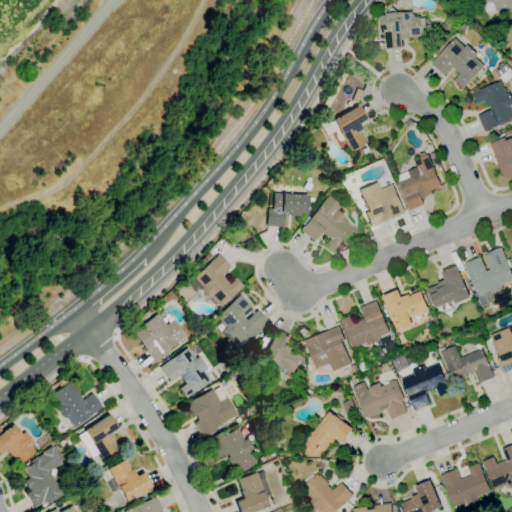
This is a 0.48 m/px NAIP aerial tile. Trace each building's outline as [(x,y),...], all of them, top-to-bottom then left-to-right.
[(511,10),(497,15),(493,2),(489,3),(488,0),(511,0),(511,10)] [(386,50),(385,34),(382,35),(380,19),(383,16),(386,16),(386,13),(391,7),(396,11),(397,13),(412,12),(412,14),(414,14),(414,17),(420,17),(422,37),(410,38),(410,39),(401,40),(402,48),(386,50)] [(446,32),(443,29),(442,24),(446,21),(451,21),(454,26),(451,31),(446,32)] [(460,33),(457,31),(456,27),(459,24),(462,23),(466,26),(465,30),(463,32),(460,33)] [(462,89),(454,80),(459,74),(452,67),(444,75),(431,63),(455,38),(463,46),(463,47),(464,48),(467,45),(476,53),(473,56),(483,66),(480,70),(483,72),(479,76),(477,74),(462,89)] [(498,78),(494,73),(506,63),(510,68),(498,78)] [(511,119),(484,131),(477,116),(488,111),(483,101),(476,104),(471,93),(480,89),(480,90),(500,81),(506,95),(509,93),(511,100),(511,105),(510,106),(511,110),(511,119)] [(356,103),(350,101),(355,89),(361,91),(356,103)] [(349,152),(339,134),(331,120),(356,105),(364,120),(357,123),(361,130),(360,131),(366,142),(349,152)] [(511,175),(504,179),(490,144),(504,138),(505,140),(511,137),(511,175)] [(409,211),(397,182),(419,174),(414,161),(420,158),(419,155),(424,152),(426,156),(428,155),(441,187),(428,192),(427,189),(419,193),(424,205),(409,211)] [(433,160),(430,154),(435,152),(438,158),(433,160)] [(341,185),(338,179),(343,176),(347,181),(341,185)] [(370,227),(364,213),(367,211),(358,190),(376,182),(380,190),(393,185),(405,212),(370,227)] [(282,228),(265,227),(265,226),(266,209),(271,209),(272,193),(281,194),(281,195),(306,196),(304,214),(298,214),(297,217),(285,216),(285,212),(283,212),(282,228)] [(333,252),(324,245),(329,239),(320,232),(312,242),(299,231),(303,226),(301,224),(307,216),(308,218),(321,202),(327,195),(339,206),(335,210),(343,217),(341,219),(352,229),(333,252)] [(480,307),(476,298),(487,293),(490,292),(490,290),(478,296),(464,264),(480,257),(486,272),(490,270),(484,256),(486,255),(486,254),(500,248),(507,262),(508,262),(511,267),(509,267),(511,274),(511,280),(501,286),(502,289),(492,294),(494,300),(480,307)] [(219,307),(216,304),(214,305),(207,298),(199,289),(194,294),(186,285),(193,278),(192,277),(217,254),(229,267),(221,275),(228,283),(234,278),(242,286),(219,307)] [(435,308),(434,306),(431,307),(425,294),(429,293),(427,289),(438,285),(437,283),(445,280),(442,272),(457,266),(470,298),(455,304),(453,300),(435,308)] [(397,331),(383,296),(398,290),(401,298),(408,295),(409,296),(420,292),(428,310),(410,317),(413,325),(397,331)] [(367,346),(366,343),(353,348),(341,320),(352,316),(355,323),(365,319),(360,308),(376,301),(390,332),(377,338),(379,341),(367,346)] [(237,351),(210,323),(216,317),(232,302),(244,315),(242,317),(245,321),(256,310),(267,323),(259,331),(242,346),(237,351)] [(153,363),(131,332),(156,313),(165,325),(172,320),(184,336),(164,349),(167,353),(153,363)] [(333,372),(332,370),(332,371),(322,368),(323,366),(316,369),(304,341),(339,326),(345,340),(342,342),(347,354),(349,353),(352,363),(351,363),(351,364),(333,372)] [(511,369),(502,374),(496,359),(499,357),(490,336),(509,328),(511,336),(511,369)] [(280,374),(267,366),(270,361),(261,356),(275,330),(289,338),(286,344),(294,349),(293,351),(303,356),(294,373),(284,368),(280,374)] [(479,384),(474,372),(466,375),(467,378),(453,383),(440,352),(455,346),(460,358),(482,349),(494,378),(479,384)] [(185,398),(178,389),(184,384),(178,375),(169,382),(158,367),(167,360),(167,361),(186,347),(193,357),(191,358),(193,360),(197,356),(204,366),(201,369),(209,380),(191,394),(185,398)] [(362,373),(358,363),(364,361),(368,370),(362,373)] [(353,373),(350,366),(356,363),(359,370),(353,373)] [(414,411),(408,397),(409,397),(401,379),(414,373),(412,371),(423,366),(425,369),(438,364),(448,386),(447,386),(450,392),(439,397),(436,389),(425,393),(430,404),(414,411)] [(391,420),(386,409),(379,412),(380,413),(369,418),(368,417),(365,418),(352,387),(364,382),(368,390),(369,390),(368,387),(379,383),(381,389),(383,388),(382,386),(389,383),(389,382),(393,380),(394,381),(396,380),(405,400),(402,401),(407,413),(391,420)] [(73,427),(65,416),(62,418),(55,409),(58,407),(50,395),(70,381),(79,393),(77,394),(81,400),(91,394),(101,408),(89,416),(89,415),(73,427)] [(202,437),(194,422),(196,421),(193,414),(190,416),(183,404),(211,389),(218,401),(225,397),(235,414),(214,426),(216,430),(202,437)] [(248,417),(244,408),(251,404),(255,412),(248,417)] [(321,457),(304,456),(297,451),(313,432),(314,433),(330,412),(336,416),(337,414),(344,419),(342,421),(353,430),(344,442),(337,438),(332,444),(330,442),(329,443),(331,444),(321,457)] [(103,461),(92,444),(91,444),(83,430),(107,414),(116,428),(109,432),(114,439),(112,440),(119,450),(103,461)] [(18,465),(10,455),(9,456),(4,450),(0,452),(0,428),(2,431),(11,424),(19,435),(23,432),(33,445),(29,448),(33,453),(18,465)] [(234,474),(226,458),(228,457),(226,453),(214,459),(206,444),(236,428),(243,441),(246,439),(251,449),(248,451),(255,463),(234,474)] [(494,489),(482,462),(493,457),(496,464),(507,460),(502,449),(511,444),(511,486),(509,488),(507,484),(494,489)] [(33,508),(25,494),(29,491),(27,488),(27,489),(22,481),(28,478),(22,468),(25,467),(24,464),(27,462),(29,465),(30,464),(28,461),(41,454),(40,452),(51,446),(52,448),(61,464),(48,472),(54,483),(63,477),(71,490),(46,504),(45,502),(33,508)] [(124,501),(116,487),(117,486),(107,469),(124,459),(130,470),(131,469),(135,476),(142,472),(150,487),(124,501)] [(453,508),(440,476),(456,469),(461,479),(471,475),(468,468),(478,463),(490,492),(477,498),(479,501),(467,506),(466,503),(453,508)] [(263,478),(270,494),(263,497),(267,506),(252,511),(238,511),(234,502),(241,499),(238,492),(240,491),(236,480),(254,473),(263,469),(263,478)] [(313,511),(314,511),(307,503),(309,501),(300,490),(309,481),(308,479),(313,474),(315,476),(317,474),(319,476),(320,475),(329,484),(328,485),(332,490),(341,483),(353,496),(345,503),(335,511),(313,511)] [(403,511),(400,504),(411,499),(411,498),(418,495),(415,487),(430,481),(442,508),(432,511),(403,511)] [(123,511),(154,496),(161,511),(123,511)] [(81,511),(77,505),(82,502),(88,511),(81,511)] [(354,511),(354,509),(368,507),(368,510),(375,509),(374,506),(391,503),(392,511),(354,511)]
